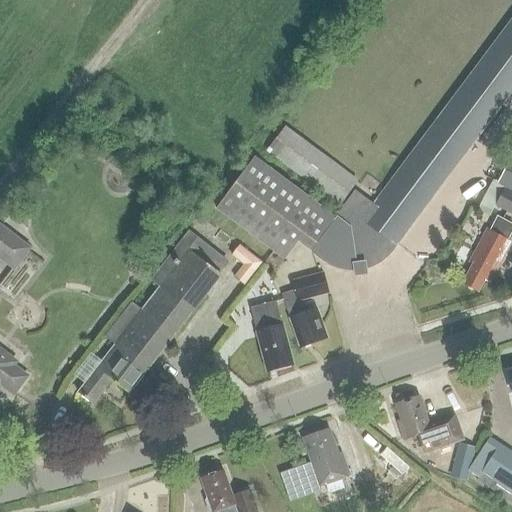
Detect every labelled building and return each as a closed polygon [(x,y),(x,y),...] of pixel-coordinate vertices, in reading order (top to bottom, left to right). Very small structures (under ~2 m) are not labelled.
[(386,257),(392,250),(395,246),(511,89),(511,20),(374,205),(354,191),(334,217),(254,158),(216,209),(284,260),(298,242),(311,252),(324,260),(331,265),(338,268),(346,270),(355,270),(355,275),(365,273),(365,269),(372,266),(380,262),(386,257)] [(284,129),(268,150),(340,204),(357,183),(284,129)] [(496,184),(505,188),(511,192),(511,157),(496,184)] [(511,215),(511,192),(505,188),(495,206),(511,215)] [(511,232),(511,224),(497,217),(490,231),(487,230),(469,263),(473,264),(462,284),(478,292),(484,281),(490,284),(511,243),(508,241),(511,232)] [(0,256),(14,267),(27,249),(0,228),(0,256)] [(189,233),(152,280),(161,287),(142,311),(131,303),(104,337),(115,346),(78,393),(93,405),(112,380),(129,394),(221,275),(219,274),(227,263),(189,233)] [(263,263),(240,245),(231,256),(243,265),(234,278),(245,286),(263,263)] [(300,301),(329,293),(323,273),(292,282),(294,291),(282,295),(290,319),(295,333),(296,333),(302,348),(326,339),(320,323),(321,320),(319,314),(316,313),(315,310),(305,314),(300,301)] [(266,281),(256,288),(264,299),(274,292),(266,281)] [(257,332),(257,333),(267,372),(293,365),(283,326),(276,302),(251,308),(257,332)] [(0,382),(13,393),(26,377),(11,366),(14,362),(0,351),(0,382)] [(429,425),(420,397),(395,405),(401,420),(397,422),(403,440),(420,435),(424,447),(423,448),(424,453),(463,440),(454,416),(429,425)] [(330,430),(303,439),(320,487),(350,477),(342,453),(338,454),(330,430)] [(511,452),(499,445),(481,473),(482,473),(477,481),(511,503),(511,452)] [(467,482),(472,462),(455,458),(450,478),(467,482)] [(233,497),(224,471),(201,479),(207,499),(206,501),(209,511),(217,511),(235,506),(237,511),(257,511),(250,491),(233,497)]
